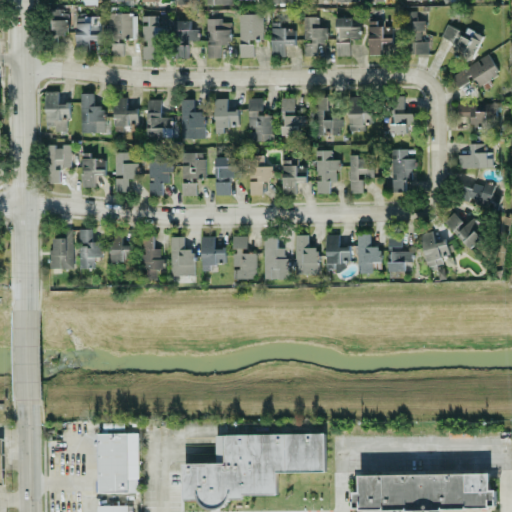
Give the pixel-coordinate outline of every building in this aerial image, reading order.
[(428,53),(428,40),(423,40),(422,20),(415,21),(415,11),(400,11),(401,54),(428,53)] [(136,13),(109,14),(109,56),(123,56),(122,40),(136,40),(136,13)] [(50,35),(66,35),(65,14),(49,14),(50,35)] [(253,57),(253,41),(262,40),(261,14),(238,14),(239,57),(253,57)] [(100,39),(99,17),(75,17),(75,52),(89,51),(89,39),(100,39)] [(304,56),(316,55),(316,43),(326,43),(326,27),(318,28),(318,17),(303,17),(304,56)] [(336,18),(337,56),(349,55),(349,38),(360,38),(360,26),(351,26),(351,17),(336,18)] [(174,20),(175,58),(188,58),(187,41),(198,40),(198,29),(190,29),(190,20),(174,20)] [(368,55),(381,55),(381,43),(392,43),(392,26),(376,26),(376,20),(368,20),(368,55)] [(230,22),(206,22),(207,58),(220,57),(219,45),(230,45),(230,22)] [(295,28),(280,28),(280,23),(271,22),(271,54),(284,54),(285,45),(295,45),(295,28)] [(482,36),(446,23),(441,37),(456,43),(453,51),(473,59),(482,36)] [(451,76),(458,88),(472,80),(476,87),(499,73),(488,54),(451,76)] [(45,92),(45,126),(54,126),(54,131),(66,131),(66,117),(70,117),(69,103),(58,103),(58,91),(45,92)] [(80,133),(103,132),(103,105),(94,105),(93,93),(80,93),(80,133)] [(313,134),(340,135),(340,120),(322,119),(323,110),(327,110),(327,97),(315,96),(313,134)] [(126,97),(113,98),(114,131),(124,131),(123,123),(138,123),(137,110),(127,110),(126,97)] [(281,135),(297,135),(297,125),(306,125),(305,114),(301,114),(301,108),(294,108),(294,97),(282,98),(282,126),(281,126),(281,135)] [(364,131),(364,122),(371,122),(372,103),(361,103),(362,98),(349,97),(347,130),(364,131)] [(238,110),(227,111),(227,98),(213,98),(214,133),(223,132),(223,126),(238,126),(238,110)] [(251,141),(272,140),(271,114),(262,114),(261,98),(247,98),(248,131),(250,131),(251,141)] [(403,98),(394,98),(395,124),(390,124),(390,134),(412,133),(412,113),(403,113),(403,98)] [(195,99),(180,99),(181,139),(204,138),(203,107),(195,107),(195,99)] [(485,105),(456,105),(457,123),(485,123),(485,105)] [(171,117),(161,117),(161,112),(147,112),(147,137),(163,137),(163,128),(171,128),(171,117)] [(492,167),(492,152),(485,152),(485,143),(469,143),(470,154),(457,155),(458,168),(492,167)] [(71,145),(47,144),(46,183),(59,183),(59,167),(70,168),(71,145)] [(414,158),(407,158),(407,149),(390,149),(391,192),(405,192),(405,179),(411,179),(411,169),(414,169),(414,158)] [(329,193),(329,181),(336,181),(336,169),(339,169),(339,160),(330,160),(330,150),(315,150),(315,178),(316,178),(316,193),(329,193)] [(130,152),(114,152),(115,191),(128,191),(128,178),(137,178),(137,162),(130,162),(130,152)] [(196,195),(195,178),(205,178),(205,159),(195,159),(195,152),(181,152),(181,195),(196,195)] [(81,186),(94,187),(95,174),(105,175),(105,158),(90,158),(90,153),(82,153),(81,186)] [(261,182),(271,181),(271,166),(263,166),(263,155),(248,156),(249,195),(262,194),(261,182)] [(349,193),(363,192),(362,178),(373,177),(372,155),(348,155),(349,193)] [(214,157),(215,195),(229,195),(229,177),(238,177),(238,157),(214,157)] [(295,194),(295,182),(306,182),(306,166),(290,166),(290,160),(282,159),(281,193),(295,194)] [(162,195),(162,183),(170,183),(170,162),(149,162),(149,182),(148,182),(148,195),(162,195)] [(485,181),(483,185),(472,180),(464,199),(485,208),(495,185),(485,181)] [(465,224),(453,211),(443,221),(469,249),(481,237),(474,231),(480,225),(472,217),(465,224)] [(79,268),(94,268),(93,257),(102,257),(101,241),(92,241),(92,229),(79,229),(79,268)] [(388,272),(405,271),(404,262),(411,262),(411,249),(402,249),(402,231),(387,232),(388,272)] [(430,281),(446,278),(444,267),(452,265),(446,240),(435,243),(432,231),(419,234),(430,281)] [(308,234),(294,235),(295,274),(318,273),(318,248),(308,248),(308,234)] [(349,260),(350,246),(338,246),(339,234),(326,234),(325,268),(335,269),(335,260),(349,260)] [(357,273),(372,273),(372,262),(380,262),(379,246),(370,246),(370,234),(356,235),(357,273)] [(134,256),(133,235),(109,236),(110,262),(125,261),(124,257),(134,256)] [(147,279),(157,279),(157,269),(163,269),(162,248),(154,248),(154,235),(140,235),(141,269),(147,269),(147,279)] [(170,236),(171,275),(194,275),(194,249),(184,249),(184,236),(170,236)] [(214,236),(200,236),(201,271),(210,270),(210,263),(225,263),(225,247),(214,248),(214,236)] [(232,279),(256,278),(255,251),(246,252),(246,236),(232,236),(232,250),(232,279)] [(264,279),(290,278),(289,257),(284,257),(283,247),(277,248),(277,236),(263,236),(264,279)] [(49,249),(50,269),(73,268),(72,238),(52,238),(53,249),(49,249)] [(97,434),(98,493),(138,492),(137,433),(97,434)] [(215,435),(215,463),(183,463),(183,500),(198,499),(198,504),(244,504),(243,495),(277,494),(277,472),(326,472),(325,433),(215,435)] [(358,475),(359,492),(353,492),(353,510),(495,509),(495,490),(490,490),(489,473),(358,475)]
